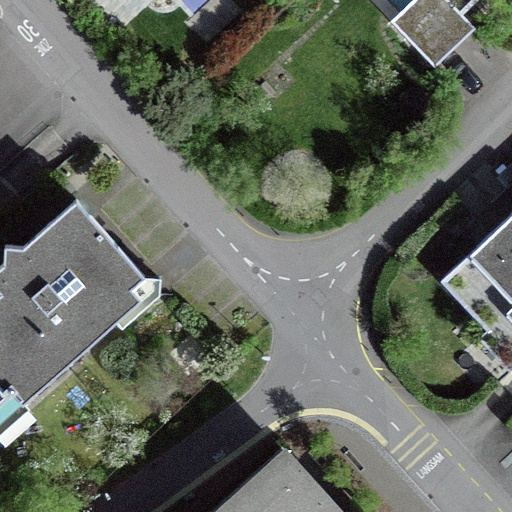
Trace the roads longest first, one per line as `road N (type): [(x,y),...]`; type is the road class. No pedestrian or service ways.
road 1 (residential): [(297,307),(19,0)]
road 2 (residential): [(297,307),(511,105)]
road 3 (residential): [(478,511),(297,307)]
